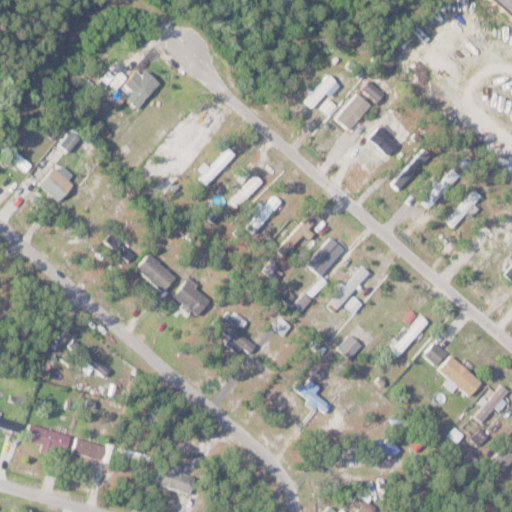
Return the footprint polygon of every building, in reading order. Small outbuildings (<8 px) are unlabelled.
[(131,89),(125,97),(136,107),(159,81),(145,68),(140,73),(136,69),(124,82),(131,89)] [(321,101),(335,86),(322,75),(299,103),(308,111),(311,106),(322,116),(329,108),(321,101)] [(376,103),(380,93),(358,83),(354,93),(376,103)] [(329,118),(342,131),(366,107),(353,94),(329,118)] [(68,150),(78,137),(70,130),(60,143),(68,150)] [(0,152),(26,171),(32,162),(0,138),(0,152)] [(202,162),(196,168),(202,173),(197,178),(205,185),(234,153),(227,146),(208,167),(202,162)] [(422,160),(416,154),(391,180),(397,186),(422,160)] [(55,180),(59,170),(49,165),(40,187),(63,197),(68,185),(55,180)] [(455,179),(448,172),(418,203),(425,210),(455,179)] [(262,181),(255,175),(231,199),(237,205),(262,181)] [(449,229),(476,197),(469,191),(442,222),(449,229)] [(244,225),(251,232),(282,202),(275,195),(244,225)] [(276,248),(282,254),(314,222),(308,216),(276,248)] [(510,222),(502,216),(476,255),(484,260),(510,222)] [(344,248),(330,236),(306,263),(320,275),(344,248)] [(112,244),(126,260),(132,255),(118,239),(112,244)] [(274,280),(281,273),(271,261),(263,268),(274,280)] [(169,284),(144,262),(138,269),(163,291),(169,284)] [(368,271),(361,265),(328,306),(335,312),(368,271)] [(511,266),(503,266),(503,278),(511,277),(511,266)] [(173,296),(196,315),(211,297),(187,278),(173,296)] [(311,299),(303,292),(291,305),(299,312),(311,299)] [(354,313),(361,303),(353,296),(346,306),(354,313)] [(217,315),(212,326),(230,334),(226,343),(251,354),(256,342),(234,331),(240,320),(228,315),(226,319),(217,315)] [(428,322),(422,316),(390,348),(396,354),(428,322)] [(349,358),(361,343),(348,333),(336,348),(349,358)] [(78,364),(87,372),(92,366),(102,375),(108,369),(73,338),(67,345),(83,360),(78,364)] [(435,364),(445,353),(434,342),(423,353),(435,364)] [(439,366),(470,396),(482,383),(451,353),(439,366)] [(299,379),(292,387),(325,414),(332,406),(315,392),(319,386),(310,378),(305,384),(299,379)] [(506,389),(501,384),(476,415),(482,420),(506,389)] [(0,426),(17,434),(21,425),(0,416),(0,426)] [(24,439),(65,451),(70,435),(29,423),(24,439)] [(511,434),(492,458),(504,469),(511,459),(511,434)] [(111,444),(76,435),(71,451),(106,461),(111,444)] [(178,471),(180,463),(163,459),(157,484),(191,492),(195,475),(178,471)] [(361,511),(371,511),(376,505),(359,493),(350,504),(361,511)]
